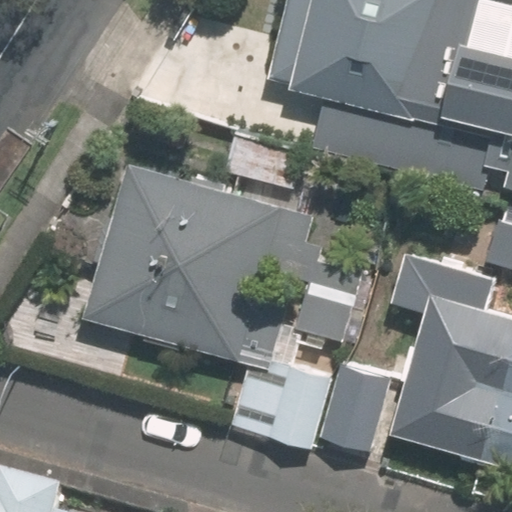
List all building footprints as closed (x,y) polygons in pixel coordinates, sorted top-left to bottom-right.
[(327,83),(315,132),(511,179),(511,0),(286,0),(270,69),(327,83)] [(296,161),(224,140),(214,174),(286,195),(296,161)] [(327,213),(139,160),(95,314),(263,362),(245,425),(329,450),(350,378),(308,366),(318,333),(355,343),(376,270),(339,259),(343,244),(320,238),(327,213)] [(511,187),(511,188),(491,267),(511,272),(511,187)] [(436,311),(402,430),(511,460),(511,308),(501,306),(508,279),(411,252),(397,300),(436,311)] [(0,492),(0,511),(65,511),(66,510),(71,491),(7,475),(2,493),(0,492)]
